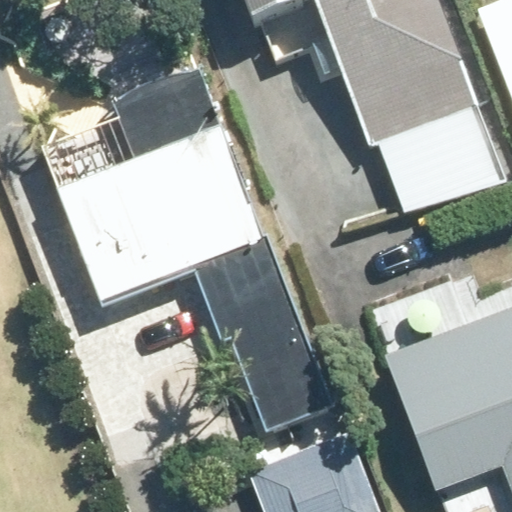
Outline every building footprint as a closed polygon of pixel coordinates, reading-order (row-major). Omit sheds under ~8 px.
[(511,197),(511,193),(469,82),(473,81),(440,0),(245,0),(268,58),(274,55),(283,79),(311,67),(303,48),(329,38),(380,169),(387,167),(413,231),(429,224),(448,271),(511,246),(511,208),(509,200),(511,197)] [(511,20),(487,31),(511,96),(511,20)] [(128,140),(48,170),(110,332),(204,297),(229,363),(238,360),(275,455),(343,429),(212,86),(120,120),(128,140)] [(511,332),(394,377),(444,511),(459,511),(503,496),(506,505),(511,503),(511,332)] [(381,511),(356,449),(253,488),(262,511),(381,511)]
